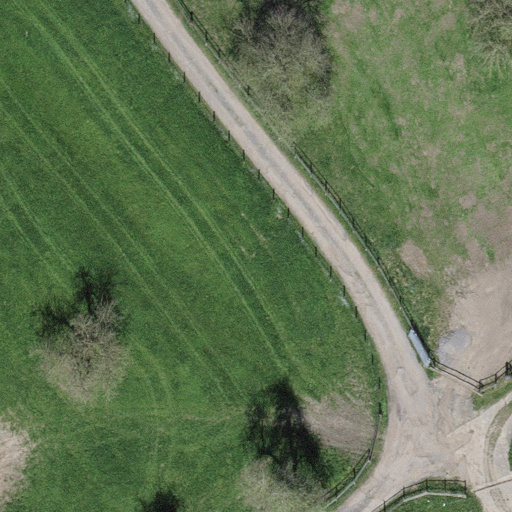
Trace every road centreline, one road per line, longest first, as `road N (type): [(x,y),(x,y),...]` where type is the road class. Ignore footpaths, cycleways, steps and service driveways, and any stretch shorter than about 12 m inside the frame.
road 1 (track): [(343,511),(382,482),(464,442),(149,0)]
road 2 (track): [(511,404),(464,442),(511,510)]
